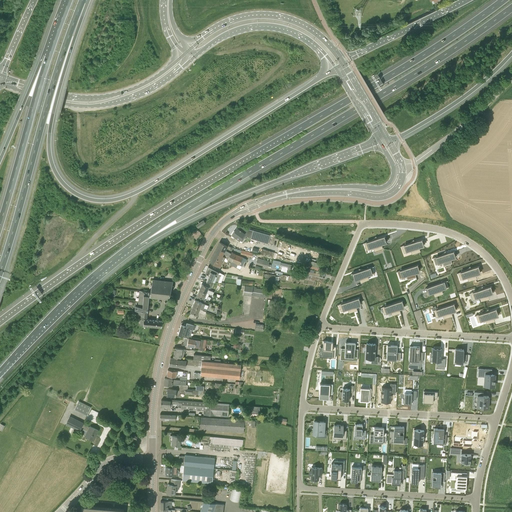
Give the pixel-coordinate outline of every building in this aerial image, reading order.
[(232,235),(240,240),(242,242),(246,236),(244,235),(244,234),(236,228),(232,235)] [(250,239),(267,244),(270,235),(253,230),(250,239)] [(372,240),(367,242),(369,248),(374,247),(375,251),(382,249),(380,244),(386,243),(384,237),(384,236),(377,239),(376,237),(372,240)] [(409,244),(405,245),(407,252),(412,250),(413,254),(419,252),(418,248),(423,246),(424,246),(422,240),(422,239),(415,242),(413,240),(409,244)] [(224,257),(227,258),(229,255),(231,252),(233,248),(230,247),(227,245),(227,246),(219,242),(216,248),(212,256),(209,262),(219,268),(222,261),(224,257)] [(273,258),(273,257),(274,253),(274,252),(262,249),(261,250),(260,254),(273,258)] [(441,255),(437,257),(439,263),(443,262),(444,262),(445,265),(451,263),(449,259),(455,257),(455,258),(453,252),(453,251),(446,253),(445,252),(441,255)] [(229,255),(227,258),(226,259),(232,262),(236,254),(235,254),(231,252),(229,255)] [(236,254),(232,262),(239,265),(242,257),(243,257),(236,254)] [(255,264),(267,268),(269,262),(257,258),(255,264)] [(308,266),(318,268),(320,262),(310,260),(308,266)] [(418,265),(401,270),(401,271),(403,277),(406,275),(407,276),(408,279),(414,277),(413,273),(420,271),(418,265)] [(208,266),(205,274),(208,275),(206,281),(218,282),(220,276),(217,274),(218,272),(208,266)] [(466,270),(461,272),(463,278),(468,277),(469,280),(475,279),(474,274),(479,273),(480,273),(478,267),(478,266),(471,269),(470,267),(466,270)] [(359,271),(352,274),(354,280),(355,280),(354,280),(360,278),(361,282),(367,280),(366,277),(366,276),(371,275),(369,269),(369,268),(364,270),(359,269),(359,271)] [(274,284),(274,283),(275,277),(275,275),(264,274),(263,283),(274,284)] [(152,280),(150,292),(139,291),(138,301),(137,306),(134,306),(134,310),(147,311),(148,301),(148,296),(149,296),(149,297),(168,299),(172,282),(152,280)] [(199,290),(206,293),(208,287),(210,288),(212,285),(205,282),(203,285),(201,284),(199,290)] [(443,282),(426,288),(428,294),(433,293),(434,296),(441,294),(440,291),(440,290),(445,289),(443,283),(443,282)] [(251,296),(253,287),(244,286),(242,286),(241,289),(244,290),(243,295),(251,296)] [(478,291),(474,292),(474,293),(476,298),(481,297),(481,298),(482,301),(488,299),(487,295),(492,293),(491,287),(490,286),(484,289),(482,287),(478,291)] [(256,288),(254,296),(267,298),(268,290),(256,288)] [(196,296),(201,298),(200,300),(205,302),(206,299),(208,294),(206,293),(199,290),(196,296)] [(358,298),(342,304),(344,310),(349,308),(349,309),(350,312),(356,310),(355,306),(361,304),(359,299),(358,298)] [(192,306),(199,309),(202,303),(194,300),(192,306)] [(402,301),(385,306),(386,307),(388,312),(392,311),(392,312),(393,315),(399,313),(398,309),(404,307),(402,301)] [(370,306),(373,318),(382,315),(378,303),(370,306)] [(454,304),(437,309),(437,310),(439,316),(444,314),(445,318),(451,316),(450,312),(456,310),(454,304)] [(198,312),(205,314),(207,310),(203,308),(202,310),(199,309),(192,306),(190,312),(197,315),(198,312)] [(483,313),(479,314),(479,315),(481,321),(486,319),(486,320),(487,323),(493,321),(492,317),(497,315),(498,315),(496,309),(489,311),(487,309),(483,313)] [(162,321),(146,319),(147,311),(134,310),(136,311),(136,315),(141,316),(140,319),(139,325),(143,326),(161,327),(162,321)] [(178,335),(187,338),(191,338),(191,336),(190,336),(192,329),(194,330),(196,326),(192,325),(186,323),(185,326),(181,325),(178,335)] [(193,347),(199,348),(199,350),(205,351),(206,348),(205,348),(202,348),(204,339),(200,339),(199,340),(188,338),(188,339),(184,338),(183,345),(193,347)] [(323,340),(322,355),(335,356),(336,346),(330,346),(331,341),(323,340)] [(341,348),(340,358),(341,358),(344,359),(345,359),(345,356),(352,356),(352,360),(357,361),(358,349),(355,349),(355,343),(345,342),(345,349),(341,348)] [(366,343),(365,358),(372,358),(371,363),(378,364),(378,357),(374,357),(375,344),(366,343)] [(386,345),(385,360),(396,360),(400,360),(401,353),(397,352),(397,345),(386,345)] [(410,346),(409,361),(418,361),(423,362),(423,352),(419,352),(420,346),(410,346)] [(432,353),(431,356),(432,356),(432,361),(438,361),(437,366),(445,366),(445,359),(441,358),(441,349),(441,348),(434,347),(434,348),(432,348),(432,353)] [(173,357),(181,358),(183,358),(184,350),(175,348),(173,357)] [(454,362),(454,363),(463,364),(463,363),(466,363),(467,354),(463,354),(463,352),(463,349),(462,349),(455,349),(454,362)] [(185,367),(185,365),(186,360),(177,359),(177,358),(170,357),(168,365),(185,367)] [(201,361),(201,366),(200,373),(200,375),(239,379),(241,364),(210,361),(201,361)] [(166,375),(178,377),(179,376),(180,371),(168,369),(166,375)] [(478,369),(478,377),(485,377),(484,386),(494,386),(495,375),(491,374),(492,369),(478,369)] [(381,400),(391,400),(391,391),(395,391),(396,381),(391,381),(390,385),(382,385),(381,400)] [(320,383),(319,398),(323,399),(324,394),(333,394),(333,384),(320,383)] [(340,392),(340,396),(342,396),(342,400),(349,400),(349,392),(353,393),(353,386),(350,385),(349,389),(342,388),(342,392),(340,392)] [(185,393),(186,389),(179,388),(179,390),(176,390),(168,389),(167,395),(175,396),(175,397),(180,397),(180,393),(185,393)] [(360,388),(360,401),(369,401),(369,402),(370,402),(371,389),(370,388),(370,389),(360,388)] [(403,399),(403,403),(404,403),(404,404),(411,404),(411,399),(416,399),(416,391),(411,391),(411,393),(404,393),(404,399),(403,399)] [(423,391),(423,402),(432,403),(432,398),(437,398),(437,394),(431,393),(431,391),(423,391)] [(452,392),(444,391),(443,405),(451,406),(452,392)] [(474,392),(474,396),(478,396),(478,408),(488,408),(488,396),(483,396),(483,393),(474,392)] [(203,415),(216,416),(229,417),(230,404),(170,399),(167,399),(167,400),(161,400),(160,407),(169,408),(170,404),(178,404),(178,406),(181,406),(181,409),(204,411),(203,415)] [(87,414),(89,411),(77,405),(75,408),(87,414)] [(87,431),(84,436),(93,440),(98,430),(89,426),(89,427),(82,424),(83,423),(69,416),(66,424),(75,428),(77,430),(79,431),(80,428),(87,431)] [(251,427),(255,428),(256,421),(252,421),(244,420),(200,417),(199,430),(243,433),(244,425),(251,426),(251,427)] [(314,421),(313,433),(323,434),(324,422),(314,421)] [(355,429),(354,436),(358,436),(358,439),(365,439),(366,430),(365,430),(365,432),(362,432),(362,424),(355,424),(355,429)] [(334,425),(333,436),(338,436),(337,439),(346,439),(347,430),(343,430),(343,425),(334,425)] [(393,432),(393,441),(395,441),(403,442),(404,427),(394,426),(393,432)] [(373,434),(373,442),(383,442),(386,442),(387,433),(381,432),(382,427),(374,427),(373,434)] [(434,428),(433,443),(446,444),(447,434),(444,434),(444,429),(443,429),(434,428)] [(413,440),(413,444),(417,444),(423,445),(423,434),(424,430),(421,430),(414,429),(413,440)] [(472,431),(471,438),(467,437),(453,437),(453,445),(471,446),(471,443),(472,441),(477,441),(478,431),(472,431)] [(180,446),(180,442),(183,443),(184,439),(185,437),(172,435),(171,445),(177,446),(177,447),(181,447),(182,446),(180,446)] [(201,435),(200,442),(203,442),(203,444),(209,445),(209,443),(209,439),(213,439),(212,444),(241,446),(240,449),(242,450),(242,447),(243,440),(201,435)] [(458,449),(458,454),(461,454),(460,462),(461,462),(464,462),(470,463),(471,454),(461,454),(461,449),(458,449)] [(183,465),(213,469),(214,458),(184,455),(184,456),(179,456),(178,465),(183,465)] [(331,463),(330,478),(340,479),(341,473),(344,473),(345,461),(337,461),(336,464),(333,463),(331,463)] [(165,474),(173,475),(176,475),(182,476),(183,472),(179,472),(177,468),(177,465),(167,464),(167,466),(165,466),(165,470),(166,471),(165,474)] [(182,481),(212,484),(213,469),(183,465),(183,472),(182,476),(182,480),(182,481)] [(411,468),(411,483),(418,484),(418,479),(424,479),(425,465),(418,465),(418,468),(411,468)] [(372,466),(371,481),(381,481),(382,466),(372,466)] [(309,471),(309,475),(311,475),(311,479),(318,480),(319,473),(322,474),(322,468),(311,467),(311,471),(309,471)] [(351,467),(351,481),(361,482),(361,467),(351,467)] [(392,477),(391,484),(397,484),(400,484),(400,483),(400,479),(404,479),(404,475),(404,471),(398,471),(398,470),(394,469),(394,470),(393,477),(392,477)] [(433,472),(432,485),(437,485),(437,487),(439,487),(440,487),(440,482),(444,482),(444,473),(441,472),(433,472)] [(452,472),(452,486),(456,487),(456,488),(466,489),(466,476),(461,476),(461,473),(452,472)] [(166,494),(175,495),(176,486),(179,486),(179,480),(171,479),(170,485),(167,484),(166,494)] [(160,509),(171,509),(171,501),(160,501),(160,509)] [(222,511),(224,505),(223,504),(223,502),(220,502),(220,504),(216,504),(215,503),(215,502),(208,502),(208,503),(203,502),(199,511),(222,511)]
